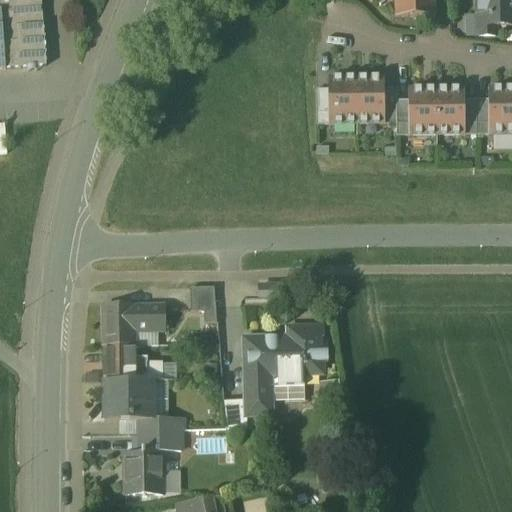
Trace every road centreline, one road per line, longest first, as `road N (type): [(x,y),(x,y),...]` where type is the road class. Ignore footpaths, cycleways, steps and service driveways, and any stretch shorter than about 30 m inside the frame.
road 1 (residential): [(60,244),(511,237)]
road 2 (tertiary): [(60,244),(78,158),(134,0)]
road 3 (residential): [(511,59),(375,41),(349,28)]
road 4 (tertiary): [(48,395),(60,244)]
